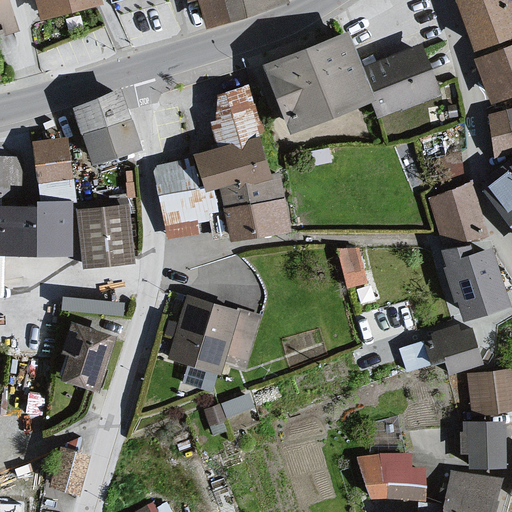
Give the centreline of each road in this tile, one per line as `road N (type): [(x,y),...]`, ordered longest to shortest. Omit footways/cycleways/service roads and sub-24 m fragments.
road 1 (residential): [(131,74),(154,257),(98,456)]
road 2 (residential): [(445,0),(482,198),(511,256)]
road 3 (tertiary): [(131,74),(264,30),(323,0)]
road 4 (tertiary): [(0,110),(131,74)]
